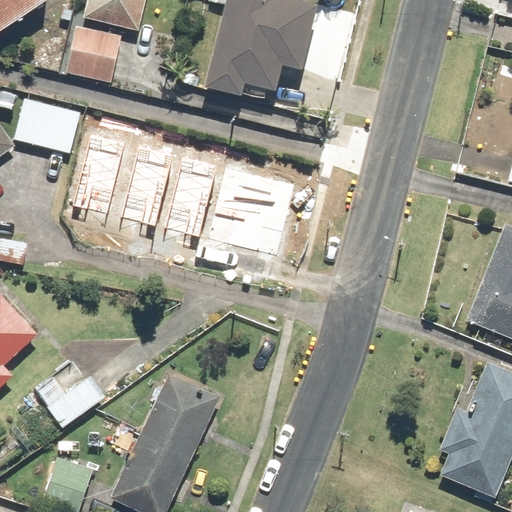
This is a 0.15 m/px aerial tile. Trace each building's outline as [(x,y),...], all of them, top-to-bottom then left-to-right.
[(0,0),(0,31),(48,1),(47,0),(0,0)] [(140,28),(146,0),(88,0),(85,16),(140,28)] [(211,0),(226,3),(206,87),(241,95),(244,83),(275,90),(281,64),(303,69),(319,2),(309,0),(211,0)] [(122,35),(76,25),(65,73),(112,83),(122,35)] [(80,112),(24,100),(15,139),(71,152),(80,112)] [(0,155),(16,143),(0,122),(0,155)] [(90,133),(72,202),(106,211),(124,142),(90,133)] [(140,148),(122,217),(156,226),(174,157),(140,148)] [(181,157),(163,226),(197,235),(215,165),(181,157)] [(226,170),(211,236),(277,251),(292,186),(226,170)] [(511,225),(506,223),(468,319),(511,336),(511,225)] [(0,238),(0,260),(24,263),(26,242),(0,238)] [(0,388),(15,375),(5,364),(39,333),(1,292),(0,292),(0,388)] [(187,347),(177,364),(198,375),(207,359),(187,347)] [(497,496),(511,458),(511,372),(486,363),(467,413),(459,410),(445,448),(449,449),(440,474),(497,496)] [(166,511),(221,399),(170,375),(112,496),(144,511),(166,511)] [(55,377),(36,391),(63,427),(100,399),(85,379),(66,393),(55,377)]
